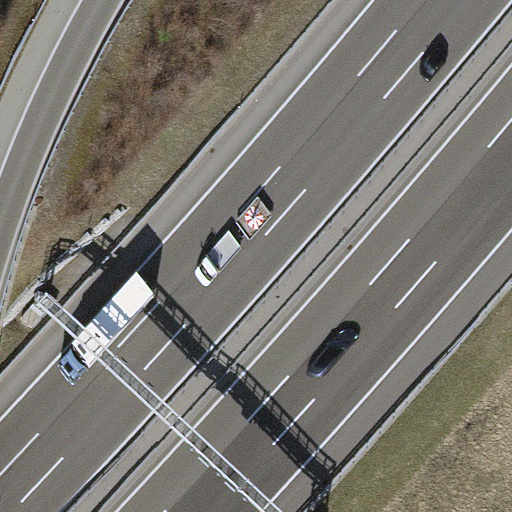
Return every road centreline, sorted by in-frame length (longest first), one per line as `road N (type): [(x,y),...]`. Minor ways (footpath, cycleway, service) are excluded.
road 1 (motorway): [(444,0),(0,499)]
road 2 (motorway): [(190,511),(511,149)]
road 3 (motorway): [(104,0),(42,122),(0,234)]
